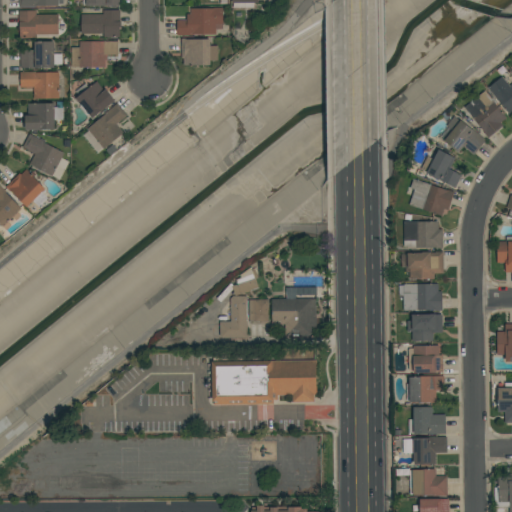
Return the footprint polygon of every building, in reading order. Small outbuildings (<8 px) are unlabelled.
[(233,9),(233,0),(259,0),(259,3),(255,3),(255,9),(233,9)] [(177,20),(187,20),(187,14),(191,14),(191,9),(215,9),(215,8),(223,8),(223,24),(222,24),(222,29),(216,29),(216,35),(190,35),(190,36),(177,36),(177,20)] [(103,10),(120,10),(121,22),(122,22),(122,28),(120,28),(120,37),(104,37),(104,34),(82,34),(81,15),(103,14),(103,10)] [(59,15),(59,35),(36,35),(36,38),(20,38),(20,23),(19,23),(19,11),(37,11),(37,15),(59,15)] [(218,61),(211,61),(211,65),(184,65),(184,58),(181,58),(182,39),(211,39),(211,46),(218,46),(218,61)] [(80,48),(80,42),(118,41),(118,55),(107,55),(107,61),(105,61),(106,68),(80,68),(80,67),(72,67),(71,48),(80,48)] [(21,50),(35,50),(35,42),(55,42),(55,54),(62,54),(62,65),(55,65),(55,68),(21,68),(21,50)] [(59,98),(34,99),(34,87),(21,88),(20,72),(36,72),(36,73),(59,73),(59,98)] [(511,112),(509,115),(488,88),(502,76),(509,85),(511,82),(511,112)] [(80,96),(76,91),(86,84),(89,88),(97,82),(104,91),(106,89),(116,101),(103,111),(103,110),(93,119),(92,118),(91,118),(88,114),(89,114),(87,111),(86,111),(81,105),(81,104),(76,99),(80,96)] [(488,138),(483,132),(484,132),(464,107),(484,90),(506,117),(500,122),(502,125),(488,138)] [(42,130),(26,130),(26,115),(28,115),(28,104),(55,103),(55,108),(63,108),(64,120),(55,120),(55,130),(42,130)] [(127,115),(117,124),(124,133),(98,154),(83,135),(89,130),(88,129),(105,115),(105,114),(118,103),(127,115)] [(473,155),(463,147),(458,153),(443,141),(451,130),(446,126),(454,116),(459,120),(460,119),(485,140),(473,155)] [(23,148),(30,134),(41,140),(41,138),(44,140),(44,141),(45,142),(64,153),(62,158),(70,162),(60,180),(53,176),(52,176),(30,164),(35,154),(23,148)] [(455,188),(425,173),(426,172),(420,169),(428,152),(434,155),(437,149),(455,157),(450,166),(462,172),(455,188)] [(20,174),(21,175),(27,169),(46,189),(27,207),(10,190),(10,191),(6,187),(20,174)] [(441,216),(408,205),(413,189),(409,188),(412,179),(447,190),(447,189),(453,191),(447,210),(443,208),(441,216)] [(0,185),(6,191),(5,192),(22,209),(18,212),(19,213),(13,218),(13,217),(8,222),(9,223),(3,228),(0,224),(0,185)] [(442,249),(435,249),(435,248),(415,248),(415,247),(403,247),(403,221),(438,221),(438,229),(442,229),(442,249)] [(511,272),(504,272),(504,263),(496,263),(496,241),(505,241),(505,236),(511,236),(511,272)] [(442,252),(442,273),(434,273),(434,279),(409,279),(409,269),(406,269),(406,252),(421,252),(442,252)] [(238,285),(237,280),(242,278),(241,275),(251,268),(251,269),(254,268),(258,278),(256,279),(259,289),(236,296),(233,287),(238,285)] [(398,285),(402,285),(402,284),(438,284),(438,291),(441,291),(441,310),(403,310),(403,295),(398,295),(398,285)] [(272,299),(287,299),(287,287),(317,287),(317,295),(296,295),(296,299),(316,299),(316,329),(312,329),(312,336),(285,336),(285,324),(272,324),(272,299)] [(247,338),(223,338),(220,336),(220,322),(231,322),(231,298),(233,296),(247,296),(247,338)] [(269,300),(269,321),(250,321),(250,300),(269,300)] [(442,314),(442,333),(433,333),(433,341),(411,341),(411,331),(406,331),(406,321),(411,321),(411,314),(435,314),(442,314)] [(511,362),(505,362),(505,354),(496,354),(496,331),(504,331),(504,324),(511,324),(511,362)] [(442,372),(435,372),(435,373),(413,373),(413,371),(408,371),(408,348),(412,348),(412,345),(439,345),(439,355),(442,355),(442,372)] [(214,405),(214,401),(213,401),(212,362),(213,362),(213,356),(260,355),(260,361),(317,360),(317,395),(314,395),(315,402),(293,403),(293,395),(278,396),(278,400),(274,401),(274,404),(214,405)] [(409,377),(420,377),(420,376),(443,376),(443,390),(435,390),(435,403),(409,403),(409,401),(406,401),(406,384),(409,384),(409,377)] [(511,422),(504,422),(504,412),(497,412),(497,400),(497,388),(504,388),(504,382),(511,382),(511,422)] [(445,434),(429,434),(413,434),(413,433),(408,433),(408,419),(413,419),(413,407),(432,407),(432,414),(445,414),(445,434)] [(435,465),(413,465),(413,453),(402,453),(402,439),(413,439),(413,438),(429,438),(429,436),(446,436),(446,453),(435,453),(435,465)] [(409,470),(423,470),(423,469),(435,469),(435,476),(447,476),(447,496),(432,496),(432,495),(412,495),(409,495),(409,470)] [(511,472),(511,511),(508,511),(508,507),(493,507),(493,487),(497,487),(497,472),(511,472)] [(448,499),(448,511),(419,511),(419,499),(448,499)]
